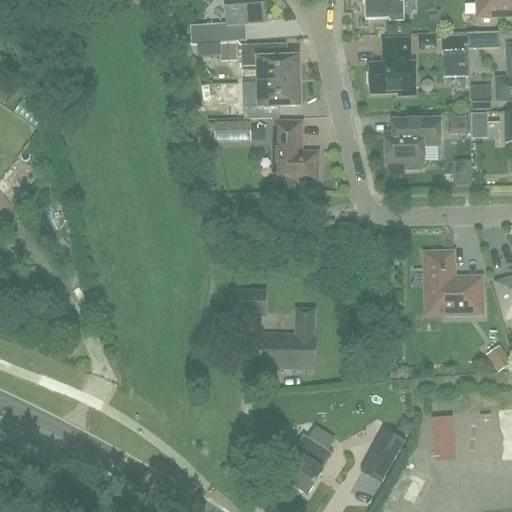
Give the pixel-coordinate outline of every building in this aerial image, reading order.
[(262,0),(225,0),(227,25),(191,28),(192,46),(238,43),(236,25),(264,23),(262,0)] [(364,0),(365,20),(401,19),(399,0),(364,0)] [(422,0),(423,18),(437,18),(436,0),(422,0)] [(511,0),(477,0),(477,1),(483,1),(483,18),(511,16),(511,0)] [(499,49),(499,33),(467,34),(467,50),(499,49)] [(370,66),(370,94),(398,94),(398,96),(414,96),(414,65),(409,65),(409,41),(383,41),(384,66),(370,66)] [(272,45),(241,46),(242,72),(258,71),(258,84),(299,83),(298,58),(272,59),(272,45)] [(447,55),(449,76),(468,75),(467,54),(447,55)] [(508,98),(508,101),(511,100),(511,71),(508,72),(508,80),(496,80),(497,98),(508,98)] [(248,108),(248,120),(279,119),(279,107),(300,107),(299,83),(258,84),(259,107),(248,108)] [(448,116),(449,136),(470,136),(469,116),(448,116)] [(386,164),(405,164),(405,170),(421,170),(421,163),(423,163),(423,149),(426,146),(439,145),(439,121),(413,122),(413,135),(386,136),(386,164)] [(251,123),(215,124),(215,144),(252,143),(251,123)] [(317,180),(317,154),(300,154),(301,124),(275,123),(274,180),(317,180)] [(334,221),(321,222),(321,230),(334,230),(334,221)] [(426,307),(441,307),(442,315),(481,314),(480,280),(464,280),(464,281),(452,281),(451,255),(425,255),(426,307)] [(511,279),(496,284),(505,318),(511,316),(511,279)] [(265,318),(266,294),(232,293),(231,317),(265,318)] [(315,371),(316,337),(313,337),(314,311),(297,311),(296,337),(261,336),(261,370),(315,371)] [(498,372),(511,365),(511,359),(505,346),(489,354),(498,372)] [(511,409),(502,410),(501,394),(419,400),(424,460),(502,454),(502,464),(511,463),(511,409)] [(377,444),(361,473),(382,485),(398,455),(405,442),(384,430),(377,444)] [(321,470),(332,454),(304,435),(293,452),(296,454),(280,479),(307,496),(323,472),(321,470)]
